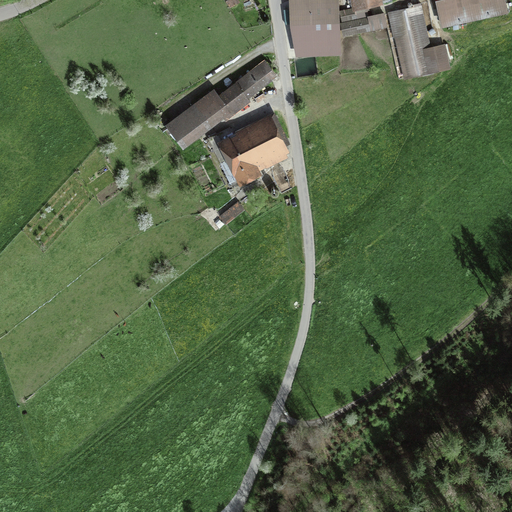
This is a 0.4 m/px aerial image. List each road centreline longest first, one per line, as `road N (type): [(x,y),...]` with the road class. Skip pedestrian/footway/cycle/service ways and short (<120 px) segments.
road 1 (unclassified): [(236,511),(294,362),(310,276),(274,0)]
road 2 (track): [(273,417),(302,423),(351,405),(511,279)]
